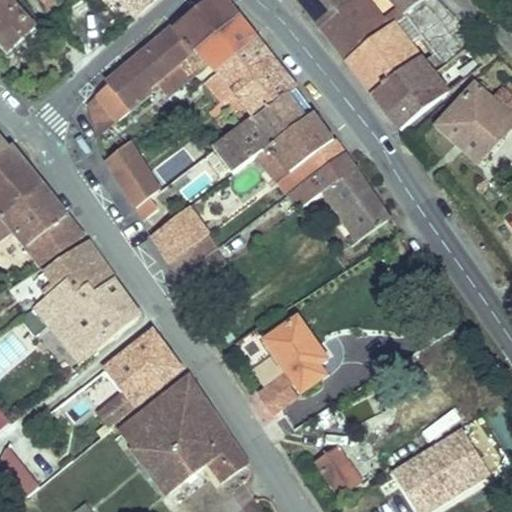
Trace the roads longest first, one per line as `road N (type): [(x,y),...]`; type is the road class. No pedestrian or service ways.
road 1 (residential): [(308,511),(123,219),(24,112)]
road 2 (secondary): [(511,333),(268,0)]
road 3 (residential): [(153,0),(24,112)]
